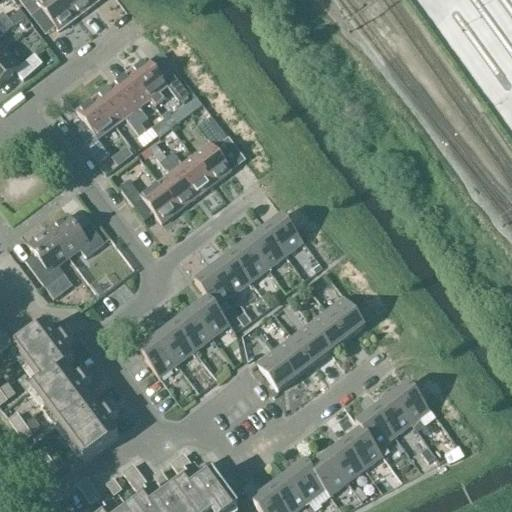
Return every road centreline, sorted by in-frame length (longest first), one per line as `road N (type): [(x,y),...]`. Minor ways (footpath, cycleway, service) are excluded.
road 1 (residential): [(386,360),(233,476),(203,439),(157,431)]
road 2 (residential): [(152,275),(30,113)]
road 3 (residential): [(30,113),(34,101),(133,27)]
road 4 (residential): [(152,275),(260,193)]
road 5 (residential): [(93,344),(70,317),(47,315),(23,332),(0,300)]
